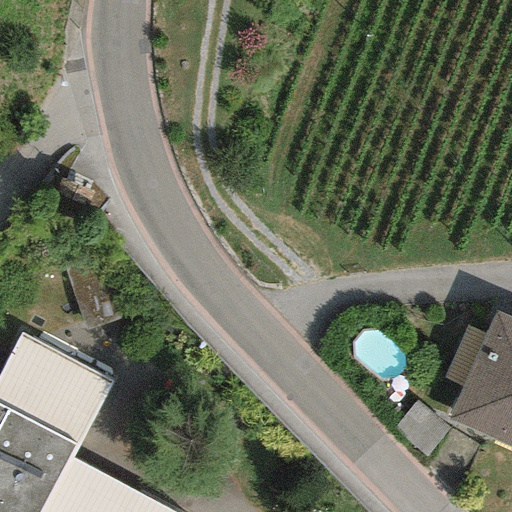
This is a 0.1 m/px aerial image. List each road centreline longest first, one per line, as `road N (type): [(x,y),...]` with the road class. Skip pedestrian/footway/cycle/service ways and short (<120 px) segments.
road 1 (tertiary): [(119,111),(161,237),(427,511)]
road 2 (residential): [(0,209),(119,111)]
